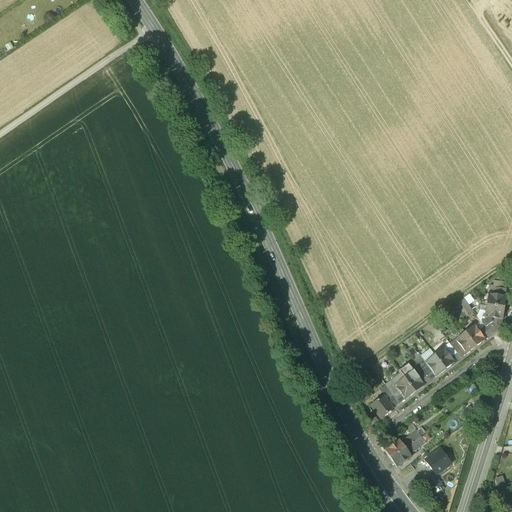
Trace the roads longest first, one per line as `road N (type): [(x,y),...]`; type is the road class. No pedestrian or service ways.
road 1 (secondary): [(362,441),(238,178),(134,0)]
road 2 (track): [(0,134),(154,28)]
road 3 (residential): [(362,441),(487,353),(511,355)]
road 4 (tertiary): [(463,511),(511,370)]
